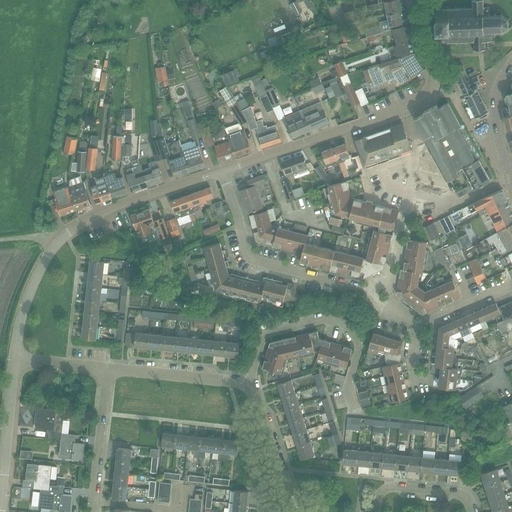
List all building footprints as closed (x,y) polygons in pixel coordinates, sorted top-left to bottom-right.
[(298,0),(299,1),(301,0),(303,0),(308,9),(309,8),(311,11),(314,9),(309,0),(298,0)] [(385,7),(386,13),(404,9),(402,0),(392,0),(379,3),(368,6),(370,11),(385,7)] [(455,9),(447,9),(447,7),(446,7),(446,9),(437,9),(437,8),(436,8),(436,9),(434,9),(434,11),(437,11),(438,21),(437,21),(437,22),(436,22),(436,24),(437,24),(437,34),(436,34),(436,36),(438,36),(438,37),(437,37),(437,38),(438,38),(438,42),(437,42),(437,44),(438,44),(438,45),(439,45),(439,43),(448,43),(448,45),(449,45),(449,43),(457,43),(457,44),(458,44),(458,43),(466,43),(466,44),(467,44),(467,43),(474,42),(474,50),(473,51),(474,52),(476,51),(484,50),(486,51),(487,50),(485,49),(485,42),(491,42),(492,43),(493,42),(492,41),(492,33),(495,33),(495,35),(497,35),(497,33),(501,33),(501,34),(503,34),(503,33),(508,28),(509,30),(511,28),(509,27),(509,20),(510,19),(509,18),(508,19),(502,16),(502,14),(501,14),(501,16),(496,16),(496,14),(495,14),(495,16),(490,16),(490,14),(489,14),(489,7),(485,7),(484,7),(484,0),(483,0),(472,0),(473,1),(473,8),(465,8),(465,7),(464,7),(464,8),(456,9),(456,7),(455,7),(455,9)] [(290,4),(295,14),(301,12),(296,1),(290,4)] [(407,23),(404,9),(386,13),(388,21),(381,22),(380,24),(380,25),(365,30),(366,36),(390,30),(390,27),(407,23)] [(277,36),(279,43),(280,44),(312,32),(309,26),(304,28),(301,22),(294,25),(295,29),(277,36)] [(412,41),(407,25),(390,30),(366,36),(368,41),(394,34),(397,45),(412,41)] [(391,60),(400,57),(415,52),(412,41),(397,45),(388,48),(391,60)] [(415,52),(400,57),(391,60),(380,64),(380,65),(368,69),(372,82),(373,82),(375,87),(396,78),(400,85),(425,69),(415,53),(415,52)] [(352,82),(358,78),(348,57),(341,60),(352,82)] [(334,65),(340,77),(347,74),(342,61),(334,65)] [(161,82),(162,87),(169,85),(168,80),(167,70),(166,67),(163,67),(163,62),(158,63),(159,68),(155,68),(158,83),(161,82)] [(107,77),(108,65),(100,64),(99,75),(107,77)] [(476,118),(485,113),(488,112),(478,90),(479,88),(478,85),(481,83),(477,76),(474,71),(467,75),(463,66),(453,70),(454,72),(449,74),(454,83),(458,81),(476,118)] [(221,75),(228,86),(240,81),(235,70),(221,75)] [(263,80),(270,98),(274,107),(280,104),(273,87),(271,88),(267,78),(263,80)] [(324,90),(321,84),(319,78),(311,81),(316,93),(324,90)] [(352,85),(345,88),(353,106),(360,103),(352,85)] [(241,125),(248,121),(238,104),(234,98),(235,97),(228,86),(226,88),(220,91),(231,108),(240,124),(241,125)] [(241,93),(235,97),(234,98),(238,104),(248,121),(251,130),(251,129),(256,128),(262,148),(282,142),(276,125),(267,128),(267,125),(264,126),(262,119),(256,121),(251,107),(250,107),(245,97),(244,98),(241,93)] [(268,95),(262,97),(267,112),(274,109),(268,95)] [(288,101),(281,104),(285,116),(292,114),(288,101)] [(320,102),(300,111),(309,131),(329,122),(320,102)] [(511,102),(509,103),(510,107),(503,108),(505,117),(511,115),(511,102)] [(456,171),(463,168),(476,161),(464,140),(466,135),(461,134),(458,128),(461,126),(448,103),(439,108),(437,105),(424,112),(424,114),(415,119),(449,182),(459,176),(456,171)] [(183,108),(193,140),(201,137),(190,105),(183,108)] [(309,131),(300,111),(284,118),(288,129),(288,131),(289,131),(293,138),(309,131)] [(158,123),(157,120),(151,121),(153,142),(157,140),(159,140),(159,136),(158,123)] [(240,124),(225,128),(228,136),(230,141),(235,157),(251,152),(247,139),(244,130),(243,131),(241,125),(240,124)] [(413,153),(403,124),(357,140),(367,169),(413,153)] [(201,130),(207,147),(214,144),(209,127),(201,130)] [(91,135),(90,146),(98,147),(99,136),(91,135)] [(114,136),(113,160),(121,160),(122,136),(114,136)] [(64,153),(75,155),(78,139),(67,137),(64,153)] [(123,161),(131,161),(131,145),(132,137),(125,137),(125,145),(124,145),(123,161)] [(170,160),(175,177),(190,172),(181,145),(180,140),(179,140),(179,139),(179,140),(174,142),(171,146),(168,147),(165,138),(159,140),(157,140),(163,159),(169,157),(170,160)] [(150,168),(143,171),(148,187),(164,181),(157,160),(163,159),(157,140),(153,142),(150,143),(156,161),(148,164),(150,168)] [(181,145),(190,172),(206,167),(199,146),(197,146),(196,141),(195,142),(192,143),(192,141),(181,145)] [(235,157),(230,141),(214,146),(220,162),(235,157)] [(346,144),(334,148),(342,172),(346,170),(344,164),(340,165),(339,163),(345,161),(344,157),(350,155),(346,144)] [(98,149),(89,147),(86,169),(96,170),(98,149)] [(342,172),(334,148),(322,152),(327,167),(333,165),(336,174),(342,172)] [(77,172),(85,172),(87,152),(79,151),(77,172)] [(294,174),(295,178),(309,174),(309,172),(315,169),(310,163),(306,164),(303,155),(281,163),(286,176),(294,174)] [(363,168),(359,156),(352,158),(356,170),(363,168)] [(472,184),(460,191),(463,196),(475,190),(491,181),(479,159),(476,161),(463,168),(472,184)] [(148,187),(143,171),(141,165),(132,168),(134,173),(127,175),(133,192),(148,187)] [(315,169),(322,179),(327,176),(320,165),(315,169)] [(105,177),(112,198),(128,193),(122,177),(117,179),(115,173),(105,176),(105,177)] [(263,175),(251,180),(247,181),(249,188),(240,191),(248,213),(263,208),(255,186),(266,183),(263,175)] [(112,198),(105,177),(96,180),(97,185),(91,187),(97,203),(112,198)] [(254,233),(254,235),(256,242),(286,249),(288,241),(292,243),(290,251),(302,254),(300,261),(312,265),(312,267),(318,268),(318,266),(342,272),(344,264),(349,266),(347,274),(364,278),(384,269),(388,252),(380,250),(381,246),(390,248),(399,211),(373,204),(373,201),(367,200),(367,202),(352,198),(344,201),(342,196),(350,194),(347,181),(328,186),(336,214),(379,225),(377,231),(374,230),(367,259),(306,243),(308,235),(272,226),(268,211),(249,216),(252,229),(260,227),(262,231),(254,233)] [(84,182),(68,187),(75,211),(91,206),(84,182)] [(290,182),(283,185),(288,201),(295,198),(303,195),(300,188),(293,191),(290,182)] [(75,211),(68,187),(53,192),(56,198),(55,199),(60,216),(75,211)] [(211,188),(189,195),(197,219),(204,217),(200,205),(207,203),(206,200),(214,198),(211,188)] [(480,215),(488,211),(508,201),(502,189),(482,199),(463,209),(463,208),(451,215),(454,221),(477,210),(480,215)] [(189,195),(170,202),(176,219),(178,219),(180,225),(191,222),(197,220),(197,219),(189,195)] [(225,213),(221,201),(214,204),(218,215),(225,213)] [(488,211),(498,231),(511,223),(511,208),(508,201),(488,211)] [(131,215),(136,230),(137,230),(140,237),(151,233),(149,226),(155,224),(159,236),(168,233),(162,218),(154,221),(150,209),(131,215)] [(166,221),(170,232),(178,230),(174,218),(166,221)] [(425,227),(432,240),(440,236),(434,223),(425,227)] [(494,241),(496,246),(511,237),(511,223),(498,231),(486,238),(489,244),(494,241)] [(295,224),(294,229),(306,232),(307,227),(295,224)] [(331,231),(344,234),(345,229),(332,226),(331,231)] [(472,240),(479,235),(475,229),(468,234),(472,240)] [(459,237),(464,248),(471,245),(466,234),(459,237)] [(511,237),(496,246),(501,254),(511,247),(511,237)] [(397,295),(404,300),(423,314),(461,298),(453,280),(425,292),(418,286),(420,273),(423,273),(427,242),(408,240),(406,253),(414,254),(414,258),(405,257),(404,269),(401,269),(399,282),(407,283),(407,287),(398,286),(397,295)] [(463,260),(456,242),(449,245),(456,263),(463,260)] [(208,259),(223,254),(226,254),(225,250),(222,251),(220,243),(205,247),(208,259)] [(436,250),(443,266),(448,263),(441,247),(436,250)] [(464,257),(471,254),(469,248),(461,251),(464,257)] [(223,254),(208,259),(210,269),(229,264),(228,261),(225,261),(223,254)] [(469,263),(471,268),(480,264),(478,259),(469,263)] [(91,260),(89,273),(103,275),(105,262),(91,260)] [(229,264),(210,269),(213,279),(229,275),(227,268),(229,267),(229,264)] [(483,271),(480,264),(471,268),(478,284),(487,280),(483,271)] [(89,273),(88,286),(102,288),(103,275),(89,273)] [(229,276),(229,275),(213,279),(216,290),(252,298),(262,301),(263,296),(286,302),(298,299),(294,285),(288,283),(287,286),(282,285),(283,282),(277,280),(276,283),(266,280),(265,285),(260,284),(261,281),(255,280),(254,282),(233,277),(232,283),(227,282),(229,276)] [(88,286),(87,299),(101,300),(102,288),(88,286)] [(87,299),(85,312),(99,313),(101,300),(87,299)] [(496,303),(481,310),(485,320),(486,320),(492,317),(501,313),(498,308),(496,303)] [(504,305),(498,308),(501,313),(504,321),(510,318),(504,305)] [(481,310),(465,317),(470,327),(481,322),(484,329),(489,327),(486,320),(485,320),(481,310)] [(85,312),(84,325),(98,326),(99,313),(85,312)] [(511,316),(510,318),(504,321),(497,324),(501,333),(510,328),(510,327),(511,326),(511,316)] [(465,317),(456,321),(460,331),(463,336),(472,332),(470,327),(465,317)] [(456,321),(440,328),(450,335),(460,331),(456,321)] [(98,326),(84,325),(82,338),(96,340),(98,326)] [(439,328),(437,346),(449,347),(450,335),(440,328),(439,328)] [(263,368),(272,371),(279,373),(281,367),(284,368),(286,362),(285,358),(291,357),(292,360),(314,354),(314,352),(319,351),(317,358),(324,360),(323,362),(340,367),(341,365),(347,367),(352,349),(340,345),(337,353),(333,352),(336,344),(319,339),(318,331),(305,334),(307,342),(302,343),(300,335),(270,343),(268,351),(276,353),(274,357),(266,355),(263,368)] [(135,347),(148,348),(150,334),(136,332),(135,347)] [(368,350),(377,353),(383,336),(373,333),(368,350)] [(148,348),(161,349),(162,335),(150,334),(148,348)] [(161,349),(174,351),(175,336),(162,335),(161,349)] [(174,351),(187,352),(188,338),(175,336),(174,351)] [(383,336),(377,353),(378,353),(379,348),(387,350),(392,352),(395,340),(383,336)] [(187,352),(200,353),(201,339),(188,338),(187,352)] [(200,353),(213,355),(214,341),(201,339),(200,353)] [(403,342),(396,340),(395,340),(392,352),(399,354),(403,342)] [(213,355),(226,356),(227,342),(214,341),(213,355)] [(227,342),(226,356),(239,357),(240,343),(227,342)] [(437,346),(436,356),(457,358),(457,354),(454,353),(455,347),(449,347),(437,346)] [(383,366),(383,367),(400,363),(400,362),(402,355),(399,354),(392,352),(387,350),(385,356),(387,365),(383,366)] [(478,350),(474,352),(478,359),(483,359),(478,350)] [(435,367),(441,367),(453,368),(458,369),(459,359),(457,358),(436,356),(435,367)] [(383,367),(385,376),(402,372),(400,363),(383,367)] [(441,367),(440,377),(461,379),(462,369),(458,369),(453,368),(441,367)] [(487,372),(480,371),(482,372),(482,375),(476,375),(475,384),(487,376),(487,372)] [(385,376),(387,384),(404,380),(402,372),(385,376)] [(320,373),(314,375),(317,386),(323,384),(320,373)] [(461,379),(440,377),(439,388),(456,390),(456,382),(458,382),(461,381),(461,379)] [(278,384),(282,397),(296,392),(292,380),(278,384)] [(355,383),(357,389),(369,386),(367,381),(366,381),(365,380),(355,383)] [(387,384),(389,393),(406,389),(404,380),(387,384)] [(326,394),(323,384),(317,386),(321,396),(326,394)] [(459,398),(466,409),(484,397),(477,387),(459,398)] [(406,389),(389,393),(391,402),(408,398),(406,389)] [(369,391),(358,393),(359,400),(371,397),(369,391)] [(282,397),(286,409),(299,405),(296,392),(282,397)] [(373,404),(371,397),(359,400),(361,407),(373,404)] [(331,409),(327,398),(322,400),(325,411),(331,409)] [(511,403),(503,407),(510,423),(511,422),(511,403)] [(286,409),(290,422),(303,418),(299,405),(286,409)] [(47,439),(60,441),(61,434),(64,411),(63,411),(63,412),(37,409),(38,410),(36,428),(37,428),(37,427),(48,429),(47,439)] [(334,419),(331,409),(325,411),(328,421),(334,419)] [(290,422),(293,434),(307,430),(303,418),(290,422)] [(340,420),(336,422),(342,440),(346,438),(340,420)] [(338,434),(335,423),(329,425),(333,435),(338,434)] [(400,423),(399,429),(399,433),(412,435),(413,424),(400,423)] [(413,424),(412,435),(425,436),(425,431),(426,426),(413,424)] [(293,434),(297,446),(311,442),(307,430),(293,434)] [(162,446),(176,447),(177,434),(164,433),(162,446)] [(60,441),(58,458),(82,460),(84,444),(73,443),(74,435),(61,434),(60,441)] [(177,434),(176,447),(188,449),(189,436),(177,434)] [(339,437),(338,434),(333,435),(336,446),(341,444),(339,437)] [(194,457),(199,458),(201,437),(189,436),(188,449),(195,450),(194,457)] [(205,451),(212,451),(214,438),(201,437),(199,458),(204,458),(205,451)] [(219,460),(224,460),(226,440),(214,438),(212,451),(219,452),(219,460)] [(239,441),(226,440),(224,460),(229,461),(230,453),(237,454),(239,441)] [(311,442),(297,446),(301,459),(315,455),(311,442)] [(118,448),(117,461),(130,463),(131,450),(118,448)] [(343,463),(356,465),(358,450),(345,449),(343,463)] [(356,465),(369,466),(370,452),(358,450),(356,465)] [(369,466),(382,467),(383,453),(370,452),(369,466)] [(382,467),(395,469),(396,454),(383,453),(382,467)] [(395,469),(408,470),(410,456),(396,454),(395,469)] [(408,470),(421,471),(422,457),(410,456),(408,470)] [(421,471),(434,473),(435,458),(422,457),(421,471)] [(434,473),(447,474),(448,460),(435,458),(434,473)] [(448,460),(447,474),(460,475),(462,461),(448,460)] [(117,461),(116,474),(129,475),(130,463),(117,461)] [(35,489),(39,489),(48,490),(49,485),(50,479),(56,479),(57,467),(27,464),(25,480),(36,481),(35,489)] [(482,474),(486,487),(501,482),(497,469),(482,474)] [(116,474),(114,486),(127,487),(129,475),(116,474)] [(486,487),(489,499),(504,494),(501,482),(486,487)] [(48,490),(39,489),(37,508),(46,509),(69,511),(71,496),(61,495),(62,486),(49,485),(48,490)] [(127,487),(114,486),(113,498),(126,499),(127,487)] [(234,503),(247,505),(248,492),(235,490),(234,503)] [(489,499),(493,511),(508,506),(504,494),(489,499)] [(171,496),(159,495),(158,501),(170,503),(171,496)] [(234,503),(232,511),(246,511),(247,505),(234,503)]
